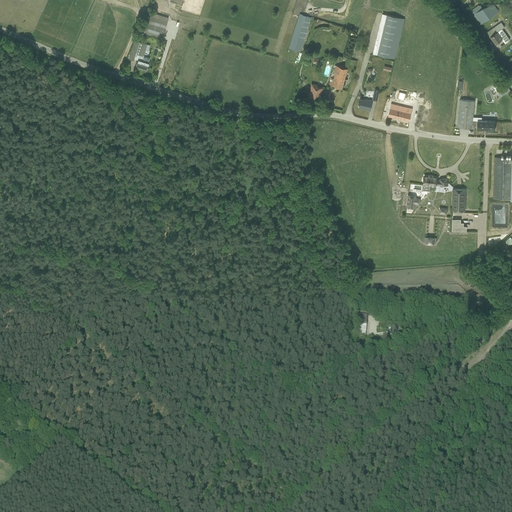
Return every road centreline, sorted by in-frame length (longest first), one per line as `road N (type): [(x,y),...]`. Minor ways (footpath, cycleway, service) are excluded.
road 1 (unclassified): [(511,142),(334,115),(241,114),(112,75),(0,29)]
road 2 (track): [(11,404),(79,336),(295,495)]
road 3 (track): [(0,240),(115,259),(292,390)]
road 4 (track): [(276,511),(511,310)]
road 5 (track): [(0,394),(129,492)]
